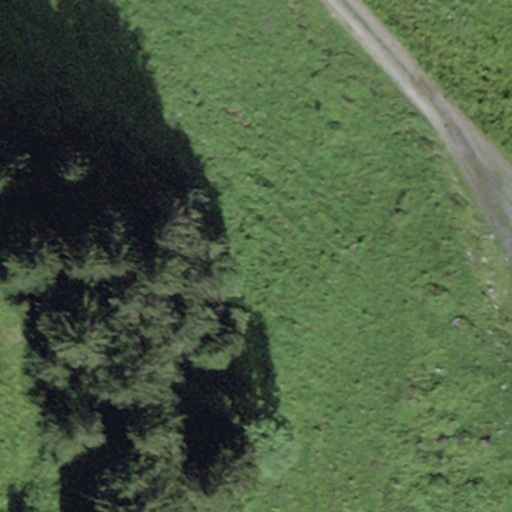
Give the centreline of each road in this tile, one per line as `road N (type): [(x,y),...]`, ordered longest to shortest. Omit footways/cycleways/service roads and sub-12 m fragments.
road 1 (track): [(327,0),(511,180)]
road 2 (track): [(444,110),(511,231)]
